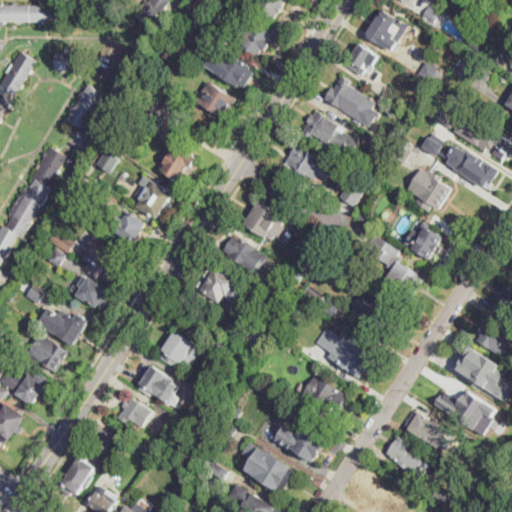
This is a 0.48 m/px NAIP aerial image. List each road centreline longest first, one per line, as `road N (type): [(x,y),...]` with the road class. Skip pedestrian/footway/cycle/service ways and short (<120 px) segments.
road 1 (secondary): [(344,0),(23,494)]
road 2 (residential): [(320,511),(511,217)]
